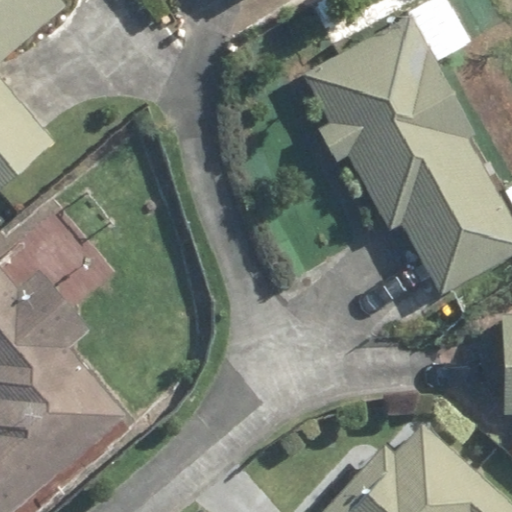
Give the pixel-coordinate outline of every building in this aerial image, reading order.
[(0,75),(0,61),(65,5),(60,0),(0,0),(0,187),(55,140),(0,75)] [(336,167),(350,160),(387,230),(404,221),(441,292),(511,255),(511,210),(412,19),(305,75),(332,125),(318,132),(336,167)] [(0,511),(9,511),(122,413),(63,346),(85,327),(37,271),(13,292),(0,276),(0,511)] [(511,311),(503,312),(504,407),(511,407),(511,311)] [(319,506),(326,511),(511,511),(511,499),(425,417),(389,454),(379,444),(319,506)]
